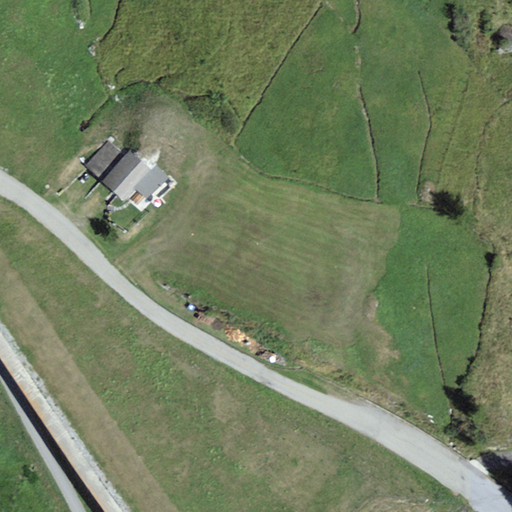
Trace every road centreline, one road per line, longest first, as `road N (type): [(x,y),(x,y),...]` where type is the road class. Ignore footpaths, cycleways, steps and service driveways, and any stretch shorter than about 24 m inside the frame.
road 1 (residential): [(497,511),(431,455),(155,313),(0,183)]
road 2 (primary): [(0,264),(159,511)]
road 3 (residential): [(83,511),(0,363)]
